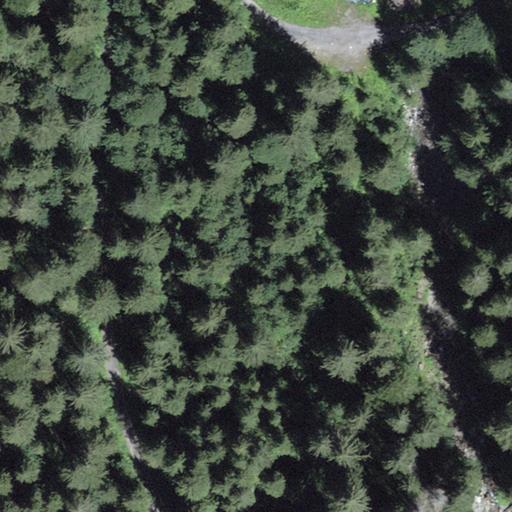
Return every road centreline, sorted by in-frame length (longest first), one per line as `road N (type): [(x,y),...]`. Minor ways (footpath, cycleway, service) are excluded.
road 1 (track): [(152,511),(103,334),(120,0)]
road 2 (track): [(248,0),(268,24),(313,45),(399,41),(488,19),(502,0)]
